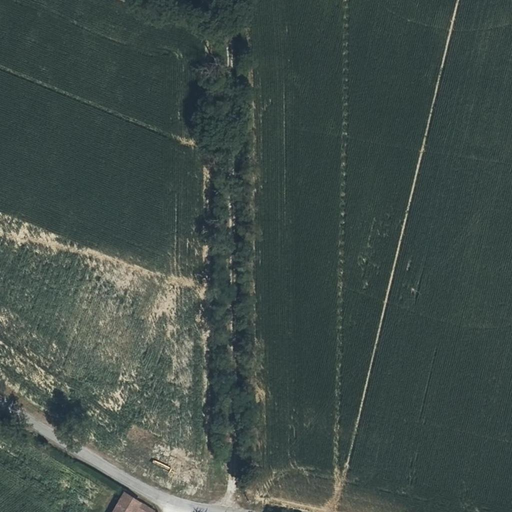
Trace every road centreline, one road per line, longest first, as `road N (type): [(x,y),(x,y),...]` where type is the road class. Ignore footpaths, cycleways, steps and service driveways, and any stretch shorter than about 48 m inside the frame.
road 1 (track): [(229,511),(230,132),(221,0)]
road 2 (unclassified): [(0,400),(182,511)]
